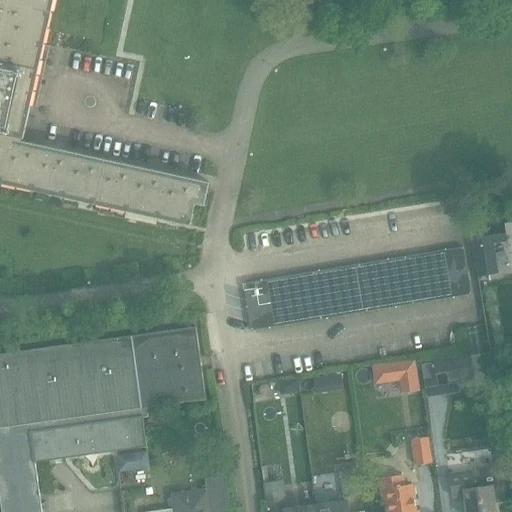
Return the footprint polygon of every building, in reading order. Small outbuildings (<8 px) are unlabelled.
[(0,0),(0,182),(190,225),(195,203),(204,205),(208,190),(209,182),(22,141),(23,137),(25,137),(45,44),(54,0),(0,0)] [(504,225),(470,230),(477,275),(497,272),(493,244),(507,242),(504,225)] [(455,272),(467,270),(463,246),(451,248),(455,272)] [(444,274),(455,272),(451,248),(440,250),(444,274)] [(432,276),(444,274),(440,250),(428,252),(432,276)] [(421,277),(432,276),(428,252),(417,254),(421,277)] [(409,279),(421,277),(417,254),(405,256),(409,279)] [(398,281),(409,279),(405,256),(394,258),(398,281)] [(386,283),(398,281),(394,258),(382,260),(386,283)] [(374,285),(386,283),(382,260),(371,262),(374,285)] [(363,287),(374,285),(371,262),(359,264),(363,287)] [(351,289),(363,287),(359,264),(347,266),(351,289)] [(340,291),(351,289),(347,266),(336,268),(340,291)] [(328,293),(340,291),(336,268),(324,269),(328,293)] [(317,295),(328,293),(324,269),(313,271),(317,295)] [(459,295),(471,293),(467,270),(455,272),(459,295)] [(305,297),(317,295),(313,271),(301,273),(305,297)] [(448,297),(459,295),(455,272),(444,274),(448,297)] [(294,299),(305,297),(301,273),(290,275),(294,299)] [(436,299),(448,297),(444,274),(432,276),(436,299)] [(282,301),(294,299),(290,275),(278,277),(282,301)] [(425,301),(436,299),(432,276),(421,277),(425,301)] [(270,303),(282,301),(278,277),(267,279),(270,303)] [(413,303),(425,301),(421,277),(409,279),(413,303)] [(259,305),(270,303),(267,279),(255,281),(259,305)] [(402,305),(413,303),(409,279),(398,281),(402,305)] [(244,283),(247,306),(259,305),(255,281),(244,283)] [(390,307),(402,305),(398,281),(386,283),(390,307)] [(378,309),(390,307),(386,283),(374,285),(378,309)] [(367,311),(378,309),(374,285),(363,287),(367,311)] [(355,313),(367,311),(363,287),(351,289),(355,313)] [(344,314),(355,313),(351,289),(340,291),(344,314)] [(332,316),(344,314),(340,291),(328,293),(332,316)] [(321,318),(332,316),(328,293),(317,295),(321,318)] [(309,320),(321,318),(317,295),(305,297),(309,320)] [(298,322),(309,320),(305,297),(294,299),(298,322)] [(286,324),(298,322),(294,299),(282,301),(286,324)] [(274,326),(286,324),(282,301),(270,303),(274,326)] [(263,328),(274,326),(270,303),(259,305),(263,328)] [(251,330),(263,328),(259,305),(247,306),(251,330)] [(148,446),(144,417),(150,417),(148,407),(207,399),(197,326),(133,335),(2,353),(2,346),(0,346),(0,494),(2,511),(42,511),(36,462),(114,451),(116,451),(148,446)] [(469,354),(433,360),(438,385),(473,379),(469,354)] [(414,357),(395,360),(397,378),(417,376),(414,357)] [(341,373),(331,374),(332,381),(332,388),(342,387),(341,373)] [(296,377),(278,380),(279,392),(298,389),(296,377)] [(414,439),(417,464),(431,462),(428,437),(414,439)] [(471,471),(449,474),(452,496),(465,494),(467,511),(495,511),(495,503),(498,502),(505,501),(499,462),(489,464),(474,466),(475,470),(471,471)] [(361,469),(339,472),(342,497),(347,496),(365,494),(361,469)] [(381,477),(384,499),(388,498),(389,511),(416,511),(412,483),(404,484),(403,474),(381,477)] [(229,511),(231,511),(227,476),(221,476),(206,479),(207,490),(173,495),(175,509),(149,511),(229,511)] [(264,482),(267,506),(282,504),(286,503),(283,479),(264,482)] [(348,511),(347,500),(315,504),(316,511),(348,511)]
